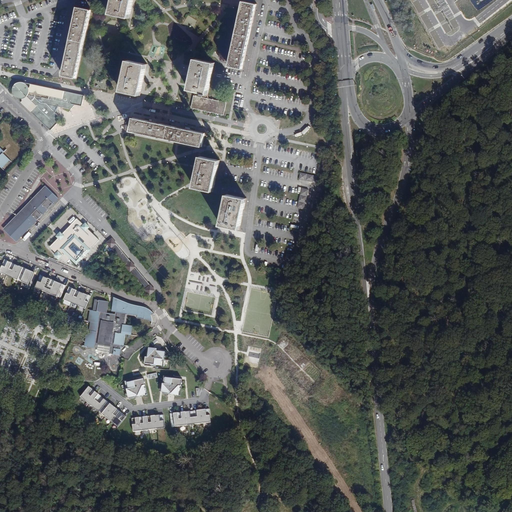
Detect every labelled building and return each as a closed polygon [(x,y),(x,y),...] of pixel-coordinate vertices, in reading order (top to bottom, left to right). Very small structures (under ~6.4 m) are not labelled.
[(113,0),(110,14),(130,18),(133,0),(113,0)] [(229,66),(243,69),(257,4),(243,1),(229,66)] [(91,10),(78,7),(63,75),(76,78),(91,10)] [(189,16),(186,20),(191,23),(190,25),(193,27),(197,21),(189,16)] [(203,94),(208,95),(214,63),(196,59),(189,90),(203,93),(203,94)] [(147,65),(128,60),(121,91),(140,95),(147,65)] [(21,102),(35,115),(37,113),(42,118),(40,120),(51,130),(58,122),(57,121),(58,120),(58,119),(58,117),(58,116),(57,115),(56,113),(55,112),(59,107),(71,109),(75,104),(77,102),(82,104),(84,95),(31,84),(30,87),(29,87),(27,85),(26,84),(24,83),(22,82),(19,82),(16,83),(15,84),(13,86),(13,87),(12,89),(12,91),(13,93),(14,94),(15,96),(16,97),(18,98),(19,98),(22,99),(22,101),(21,102)] [(194,96),(191,108),(224,115),(226,102),(194,96)] [(203,146),(206,133),(134,117),(131,131),(203,146)] [(0,166),(1,168),(9,159),(3,153),(4,152),(0,148),(0,166)] [(220,160),(201,156),(194,187),(213,191),(220,160)] [(319,184),(320,177),(301,173),(299,180),(319,184)] [(319,212),(320,212),(321,206),(320,205),(323,193),(324,193),(326,186),(319,185),(317,192),(316,192),(314,204),(315,204),(313,211),(311,211),(309,224),(307,224),(304,243),(311,245),(315,225),(316,225),(319,212)] [(6,230),(16,241),(58,198),(48,188),(6,230)] [(302,189),(301,194),(298,208),(304,210),(309,190),(302,189)] [(246,198),(228,194),(221,225),(240,229),(246,198)] [(82,224),(77,218),(68,228),(64,224),(58,230),(59,232),(55,236),(57,238),(49,247),(55,253),(53,255),(58,259),(60,257),(66,263),(70,259),(76,265),(100,241),(88,230),(90,227),(85,222),(82,224)] [(116,243),(111,238),(106,242),(149,294),(155,290),(150,284),(150,285),(135,267),(131,261),(130,261),(115,243),(116,243)] [(34,271),(5,259),(0,270),(0,271),(28,284),(34,271)] [(62,283),(40,274),(35,287),(57,296),(62,283)] [(91,295),(69,286),(64,299),(86,308),(91,295)] [(143,307),(138,304),(133,302),(130,301),(129,301),(125,300),(115,298),(114,303),(114,305),(112,306),(112,311),(116,311),(115,314),(106,312),(107,301),(95,299),(93,310),(91,310),(89,321),(91,322),(89,330),(88,330),(85,346),(98,348),(98,344),(110,346),(109,354),(119,355),(120,349),(118,349),(119,345),(120,345),(123,345),(125,334),(130,335),(132,326),(125,324),(126,313),(137,315),(137,318),(144,319),(151,320),(148,313),(150,312),(146,309),(143,307)] [(155,349),(148,348),(146,358),(145,357),(144,364),(163,367),(164,360),(163,360),(164,353),(155,351),(155,349)] [(255,358),(254,361),(257,362),(260,354),(250,352),(248,356),(255,358)] [(180,396),(182,380),(164,377),(164,384),(162,384),(161,391),(170,392),(169,395),(180,396)] [(144,386),(142,380),(126,383),(128,389),(126,389),(128,399),(148,395),(146,385),(144,386)] [(125,416),(88,387),(79,398),(117,427),(125,416)] [(209,410),(170,414),(172,427),(210,423),(209,410)] [(164,414),(132,418),(133,432),(166,428),(164,414)]
